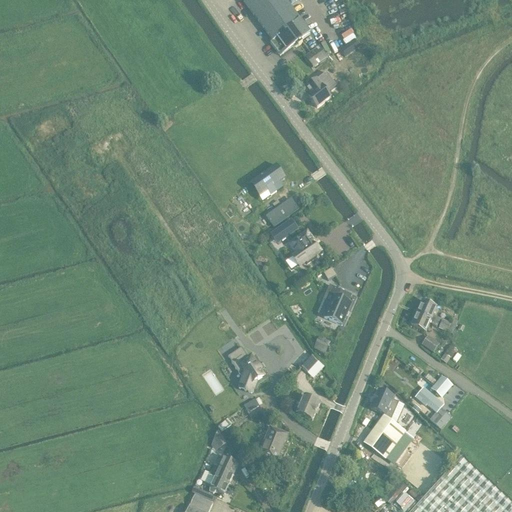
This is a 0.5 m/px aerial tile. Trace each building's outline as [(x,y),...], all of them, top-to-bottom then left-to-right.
[(247,0),(244,3),(273,42),(270,43),(280,57),(294,46),(296,49),(302,44),(301,41),(310,34),(284,0),(247,0)] [(348,45),(340,51),(345,58),(353,52),(348,45)] [(319,47),(305,58),(313,69),(328,58),(319,47)] [(342,81),(340,73),(336,74),(331,75),(333,83),(342,81)] [(317,109),(331,99),(327,94),(333,90),(328,84),(323,88),(322,87),(309,98),(317,109)] [(276,167),(253,184),(262,196),(268,192),(272,197),(283,188),(280,183),(285,179),(276,167)] [(291,200),(267,218),(274,228),(299,210),(298,210),(291,200)] [(290,222),(281,228),(287,236),(295,230),(290,222)] [(278,230),(270,235),(277,246),(286,240),(278,230)] [(302,236),(289,245),(294,252),(296,251),(298,254),(292,258),(299,267),(305,263),(307,265),(317,258),(315,256),(319,253),(313,245),(315,243),(308,234),(303,238),(302,236)] [(332,269),(324,274),(328,282),(337,276),(332,269)] [(330,286),(323,301),(330,305),(324,318),(342,326),(351,304),(349,303),(352,296),(341,291),(330,286)] [(437,308),(422,302),(417,314),(439,324),(441,320),(433,317),(437,308)] [(430,325),(437,328),(439,324),(417,314),(411,326),(426,333),(430,325)] [(451,324),(442,320),(440,325),(454,331),(457,323),(452,320),(451,324)] [(439,329),(452,335),(454,331),(440,325),(439,329)] [(439,345),(428,337),(422,346),(433,354),(439,345)] [(320,340),(315,349),(325,354),(329,344),(320,340)] [(451,347),(441,361),(446,364),(456,351),(451,347)] [(241,348),(228,357),(232,364),(231,364),(242,380),(239,389),(251,394),(256,382),(264,377),(261,371),(261,370),(258,366),(258,365),(257,366),(251,357),(248,359),(241,348)] [(302,369),(308,374),(318,362),(312,357),(302,369)] [(431,389),(441,398),(451,386),(441,378),(431,389)] [(423,389),(415,399),(425,408),(427,406),(436,414),(430,421),(441,430),(449,420),(448,418),(449,416),(443,412),(440,409),(444,406),(423,389)] [(373,404),(370,410),(385,416),(384,417),(396,426),(404,406),(393,401),(394,398),(378,391),(376,397),(375,397),(373,404)] [(304,396),(296,414),(312,421),(320,403),(304,396)] [(247,414),(259,407),(256,401),(244,407),(247,414)] [(384,417),(364,445),(385,461),(387,458),(394,463),(410,441),(403,436),(405,433),(406,433),(396,426),(384,417)] [(228,439),(236,433),(231,426),(223,433),(228,439)] [(270,428),(258,456),(276,463),(287,435),(270,428)] [(213,443),(211,446),(211,447),(215,452),(227,444),(218,432),(218,431),(213,442),(213,443)] [(215,466),(219,468),(234,475),(238,465),(219,456),(215,466)] [(511,511),(511,507),(460,460),(412,511),(511,511)] [(205,474),(229,485),(234,475),(219,468),(219,469),(214,467),(210,475),(205,472),(205,473),(205,474)] [(229,485),(205,474),(201,482),(211,486),(210,489),(210,493),(214,495),(216,492),(224,496),(229,485)] [(203,493),(200,498),(213,504),(215,499),(203,493)] [(195,496),(187,511),(209,511),(213,504),(200,498),(195,496)]
